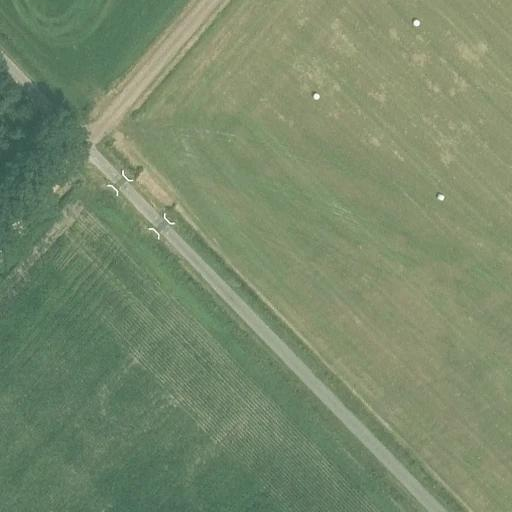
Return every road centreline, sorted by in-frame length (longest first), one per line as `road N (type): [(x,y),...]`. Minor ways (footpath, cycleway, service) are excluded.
road 1 (unclassified): [(435,511),(0,62)]
road 2 (track): [(0,240),(210,0)]
